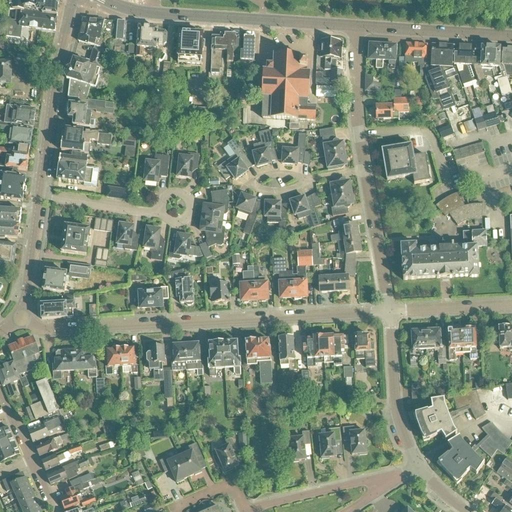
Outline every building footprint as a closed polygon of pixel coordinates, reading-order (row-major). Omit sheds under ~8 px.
[(9,0),(10,11),(16,12),(27,13),(27,11),(24,10),(24,0),(9,0)] [(34,0),(24,0),(24,10),(27,11),(27,13),(43,15),(44,9),(41,9),(41,6),(34,5),(34,0)] [(59,0),(34,0),(34,5),(41,6),(41,9),(44,9),(43,15),(57,17),(58,7),(59,0)] [(27,13),(16,12),(15,22),(8,21),(6,38),(8,38),(20,39),(22,28),(55,32),(57,17),(43,15),(27,13)] [(78,42),(100,49),(102,41),(105,42),(105,38),(112,39),(114,23),(104,22),(83,20),(78,42)] [(116,23),(114,44),(110,44),(109,51),(108,51),(108,59),(123,69),(124,56),(120,55),(122,42),(125,42),(127,24),(116,23)] [(157,34),(157,30),(139,28),(136,57),(143,58),(144,49),(155,50),(156,46),(164,47),(166,45),(167,37),(165,34),(157,34)] [(178,64),(201,66),(201,53),(203,53),(204,45),(202,43),(202,35),(179,34),(178,64)] [(214,52),(214,57),(223,58),(223,50),(227,50),(228,36),(221,36),(221,38),(212,38),(212,52),(214,52)] [(240,36),(228,36),(227,50),(228,50),(227,63),(233,64),(233,52),(239,53),(240,36)] [(240,68),(249,68),(249,62),(254,63),(255,39),(254,39),(252,37),(247,37),(245,39),(244,39),(243,53),(241,53),(241,62),(240,68)] [(8,38),(7,45),(19,46),(20,39),(8,38)] [(325,71),(330,71),(332,42),(328,42),(328,41),(324,41),(323,42),(322,42),(321,59),(325,59),(325,71)] [(332,42),(330,71),(332,71),(331,83),(342,83),(343,72),(336,71),(336,61),(340,61),(340,60),(341,60),(342,44),(340,44),(340,42),(338,42),(338,41),(334,41),(334,42),(332,42)] [(383,46),(382,46),(378,46),(378,44),(373,43),(371,46),(370,46),(369,61),(377,61),(376,69),(377,69),(377,72),(382,72),(382,62),(383,46)] [(383,44),(382,46),(383,46),(382,62),(390,62),(389,66),(391,70),(394,71),(394,69),(395,69),(395,62),(396,47),(393,47),(391,44),(383,44)] [(420,72),(425,72),(426,68),(427,46),(406,45),(405,59),(399,59),(398,69),(404,69),(405,63),(419,64),(418,67),(420,67),(420,72)] [(455,107),(441,68),(452,69),(453,47),(432,46),(431,68),(426,68),(425,72),(425,79),(425,80),(433,102),(438,100),(443,111),(455,107)] [(471,83),(470,80),(466,67),(467,48),(455,47),(454,66),(463,67),(463,73),(458,74),(462,86),(471,83)] [(485,82),(482,71),(481,67),(481,51),(476,51),(476,48),(467,48),(466,67),(470,80),(476,78),(478,82),(478,85),(485,82)] [(481,67),(482,71),(492,71),(494,81),(497,80),(502,97),(511,94),(507,78),(506,76),(503,66),(501,66),(502,49),(481,48),(481,51),(481,67)] [(511,49),(502,49),(501,66),(503,66),(506,76),(511,74),(511,71),(511,49)] [(68,99),(79,100),(83,85),(96,89),(99,77),(98,77),(105,54),(93,50),(90,62),(86,61),(86,64),(73,60),(71,68),(70,68),(66,71),(64,76),(66,80),(70,81),(68,99)] [(263,65),(262,98),(263,98),(262,120),(315,122),(316,108),(307,107),(307,101),(309,101),(310,62),(300,62),(301,57),(292,57),(292,56),(283,56),(274,56),(273,65),(263,65)] [(223,58),(214,57),(212,57),(211,74),(220,75),(220,71),(222,71),(223,58)] [(0,89),(7,90),(7,85),(11,85),(12,63),(0,62),(0,89)] [(323,80),(323,74),(316,73),(315,86),(329,87),(330,80),(323,80)] [(367,92),(367,98),(380,98),(380,85),(379,85),(373,79),(373,78),(366,77),(365,92),(367,92)] [(338,99),(338,89),(317,88),(316,98),(338,99)] [(238,106),(251,107),(252,96),(239,95),(238,106)] [(393,107),(376,107),(376,120),(392,120),(398,120),(398,114),(408,113),(408,99),(393,100),(393,107)] [(35,111),(23,109),(24,103),(10,101),(9,107),(7,107),(4,124),(33,129),(35,111)] [(68,119),(74,120),(73,127),(95,130),(96,121),(91,121),(92,115),(86,114),(87,111),(96,112),(96,114),(108,115),(109,110),(110,110),(111,103),(106,102),(105,103),(88,101),(87,107),(69,105),(69,106),(67,106),(66,114),(68,114),(68,115),(69,115),(68,119)] [(496,114),(482,118),(486,128),(499,124),(496,116),(496,114)] [(486,128),(482,118),(474,120),(477,130),(484,129),(486,128)] [(473,122),(463,125),(467,134),(476,131),(473,122)] [(9,146),(30,149),(33,130),(11,128),(12,126),(0,124),(0,130),(11,131),(9,146)] [(335,136),(334,129),(320,132),(321,139),(322,139),(322,138),(335,136)] [(85,136),(83,136),(83,133),(66,130),(64,142),(62,142),(61,152),(84,155),(88,155),(90,143),(97,144),(97,146),(111,148),(112,137),(91,135),(91,134),(86,134),(85,136)] [(255,153),(253,154),(256,169),(271,165),(270,163),(277,162),(269,131),(258,134),(261,144),(253,146),(255,153)] [(297,164),(303,166),(304,154),(306,136),(299,135),(298,149),(285,148),(285,151),(283,150),(282,165),(297,167),(297,164)] [(322,138),(325,158),(345,155),(343,143),(339,144),(339,143),(338,143),(338,142),(337,142),(336,142),(335,136),(322,138)] [(137,139),(124,137),(123,148),(135,149),(137,139)] [(225,163),(229,168),(227,169),(235,182),(248,173),(246,171),(252,168),(233,141),(227,145),(235,156),(225,163)] [(412,177),(414,186),(430,183),(425,156),(413,158),(411,146),(382,151),(387,182),(412,177)] [(0,167),(6,169),(27,172),(29,158),(28,158),(30,149),(19,148),(18,151),(11,150),(10,151),(0,149),(0,167)] [(60,158),(59,166),(59,167),(76,169),(77,167),(78,167),(78,164),(80,165),(81,156),(73,155),(72,159),(60,158)] [(177,178),(191,179),(192,169),(198,169),(199,156),(189,155),(186,156),(186,159),(180,158),(177,178)] [(345,155),(325,158),(328,172),(341,170),(342,170),(342,169),(343,168),(343,167),(347,167),(345,155)] [(59,167),(57,181),(84,185),(91,186),(93,171),(86,170),(86,168),(87,161),(88,157),(81,156),(80,165),(78,164),(78,167),(77,167),(76,169),(59,167)] [(155,160),(153,162),(153,164),(146,163),(144,183),(157,184),(158,180),(161,178),(167,179),(169,158),(155,156),(155,160)] [(0,199),(22,203),(26,179),(25,179),(0,175),(0,199)] [(330,184),(332,197),(351,194),(349,183),(346,183),(345,182),(344,182),(344,181),(343,181),(330,184)] [(107,199),(128,202),(130,192),(108,189),(107,199)] [(204,207),(202,220),(222,223),(223,216),(225,217),(227,215),(229,206),(227,192),(211,194),(213,208),(204,207)] [(317,194),(311,197),(315,209),(321,207),(317,194)] [(351,194),(332,197),(334,209),(331,209),(333,218),(348,215),(347,209),(348,209),(349,208),(349,207),(349,206),(353,206),(351,194)] [(249,217),(243,234),(250,236),(262,204),(255,203),(256,201),(242,196),(236,210),(238,211),(238,213),(249,217)] [(315,209),(311,197),(305,200),(304,198),(290,203),(294,217),(296,216),(298,221),(310,217),(314,229),(321,227),(315,209)] [(448,199),(445,200),(448,207),(451,205),(453,204),(450,198),(448,199)] [(443,202),(440,204),(444,209),(445,209),(446,208),(448,207),(445,200),(443,202)] [(265,203),(265,218),(267,218),(267,224),(279,225),(278,240),(286,238),(287,205),(280,206),(280,204),(265,203)] [(454,212),(455,211),(457,210),(458,210),(459,209),(456,203),(454,203),(453,204),(451,205),(454,212)] [(436,207),(440,212),(442,211),(444,209),(440,204),(438,205),(436,207)] [(449,215),(451,214),(452,213),(453,212),(454,212),(451,205),(448,207),(446,208),(445,209),(449,215)] [(0,223),(20,225),(21,212),(12,211),(13,209),(9,209),(8,211),(0,210),(0,223)] [(447,216),(449,215),(445,209),(444,209),(442,211),(440,212),(445,218),(447,216)] [(449,215),(453,221),(455,219),(457,219),(453,212),(452,213),(451,214),(449,215)] [(337,229),(340,242),(359,240),(357,231),(358,231),(357,227),(356,227),(356,225),(349,226),(346,218),(332,223),(334,230),(337,229)] [(94,231),(111,234),(113,222),(95,219),(94,231)] [(222,223),(202,220),(200,232),(205,233),(207,235),(206,243),(209,249),(216,245),(217,247),(221,247),(223,246),(225,231),(223,228),(221,228),(222,223)] [(0,240),(4,241),(5,239),(18,240),(19,227),(0,225),(0,240)] [(123,249),(125,251),(137,252),(138,239),(132,238),(133,228),(120,226),(117,245),(123,246),(123,249)] [(61,253),(86,256),(90,230),(65,227),(61,253)] [(152,255),(151,261),(162,263),(164,243),(159,242),(160,231),(147,229),(144,249),(150,250),(150,252),(152,255)] [(486,248),(485,232),(463,234),(464,249),(453,249),(453,248),(452,248),(452,249),(416,251),(416,246),(401,246),(403,282),(416,281),(416,280),(436,279),(436,280),(453,279),(453,278),(469,278),(469,279),(478,278),(477,248),(486,248)] [(168,259),(179,261),(181,259),(182,257),(188,258),(188,257),(200,259),(203,258),(199,249),(190,248),(191,238),(178,236),(176,247),(170,246),(168,259)] [(344,260),(346,260),(355,260),(355,254),(361,253),(361,251),(360,247),(359,240),(340,242),(337,243),(339,255),(336,255),(336,260),(344,260)] [(0,268),(13,270),(16,247),(0,244),(0,268)] [(95,267),(107,269),(109,251),(97,249),(95,267)] [(292,278),(294,299),(294,301),(301,301),(301,299),(307,298),(305,269),(306,267),(313,267),(312,256),(312,252),(297,253),(298,270),(297,270),(298,278),(293,278),(292,278)] [(204,258),(206,263),(213,261),(211,255),(204,258)] [(319,255),(312,256),(313,267),(323,267),(323,260),(319,260),(319,255)] [(280,300),(294,299),(292,278),(293,278),(292,273),(286,274),(285,260),(273,261),(273,274),(279,274),(280,300)] [(345,278),(333,278),(334,293),(348,292),(348,278),(355,278),(356,263),(354,263),(355,260),(346,260),(345,278)] [(43,291),(64,294),(65,284),(68,284),(69,279),(90,281),(91,267),(68,264),(66,274),(45,272),(43,291)] [(253,269),(255,302),(260,301),(260,302),(261,303),(265,303),(266,301),(267,301),(267,294),(270,294),(270,284),(265,285),(265,279),(258,279),(258,267),(253,267),(253,269)] [(255,302),(253,269),(248,269),(248,279),(243,279),(243,286),(238,286),(238,295),(241,295),(241,302),(243,302),(243,303),(244,304),(248,304),(249,302),(255,302)] [(163,276),(167,283),(176,283),(177,299),(180,299),(180,305),(185,305),(187,307),(191,307),(193,305),(194,305),(193,284),(193,282),(192,281),(192,280),(183,281),(182,271),(163,276)] [(209,278),(210,297),(213,296),(213,304),(222,303),(223,304),(225,305),(227,304),(228,303),(229,303),(229,293),(230,293),(230,285),(216,285),(216,278),(209,278)] [(334,293),(333,278),(319,279),(320,294),(334,293)] [(153,290),(153,293),(146,293),(146,291),(137,291),(137,299),(136,299),(137,310),(162,308),(161,301),(168,301),(167,289),(161,289),(161,290),(153,290)] [(41,306),(42,321),(67,319),(73,319),(73,311),(75,311),(74,304),(74,297),(62,299),(62,305),(41,306)] [(498,329),(499,336),(494,336),(495,345),(499,345),(499,350),(509,350),(509,352),(511,352),(511,328),(507,329),(506,327),(501,327),(500,329),(498,329)] [(462,355),(461,331),(459,329),(454,330),(452,332),(447,332),(449,362),(455,362),(455,355),(462,355)] [(426,351),(425,331),(418,331),(417,333),(412,333),(413,352),(410,352),(410,367),(416,367),(415,362),(417,362),(417,357),(419,357),(418,351),(426,351)] [(433,331),(425,331),(426,351),(434,350),(435,353),(438,352),(439,366),(445,366),(444,343),(440,343),(439,332),(434,332),(433,331)] [(461,331),(462,355),(469,354),(470,361),(476,361),(476,352),(473,352),(473,350),(476,350),(475,331),(461,331)] [(365,361),(366,369),(375,368),(373,346),(370,346),(369,337),(364,337),(362,334),(356,335),(355,337),(354,337),(355,354),(356,354),(356,361),(365,361)] [(324,360),(323,338),(322,338),(322,336),(315,337),(315,339),(313,339),(313,340),(303,340),(304,347),(303,347),(304,354),(307,354),(308,369),(315,369),(315,366),(324,365),(324,360)] [(324,338),(323,338),(324,360),(333,359),(334,368),(342,367),(341,359),(341,352),(344,352),(344,350),(347,350),(347,345),(347,338),(333,339),(333,338),(331,338),(331,336),(324,336),(324,338)] [(14,363),(13,364),(23,390),(29,387),(26,378),(22,380),(20,376),(36,370),(33,362),(36,361),(34,356),(39,354),(32,338),(22,342),(22,341),(18,343),(18,344),(8,348),(14,363)] [(246,342),(247,366),(257,366),(257,364),(259,364),(261,385),(272,385),(270,349),(269,349),(268,342),(256,342),(256,341),(253,339),(248,340),(246,342)] [(280,367),(289,367),(289,372),(296,371),(296,361),(294,362),(293,340),(279,340),(280,367)] [(225,369),(223,344),(221,342),(215,342),(213,344),(213,345),(209,345),(210,362),(208,364),(209,370),(209,378),(217,377),(216,370),(225,369)] [(237,343),(223,344),(225,369),(234,369),(234,374),(236,376),(240,376),(240,369),(240,362),(238,360),(237,343)] [(172,373),(187,371),(185,344),(177,345),(177,346),(172,346),(173,364),(171,364),(172,373)] [(185,344),(187,371),(197,371),(198,377),(203,377),(202,362),(200,363),(199,345),(194,345),(193,344),(185,344)] [(165,364),(163,347),(162,347),(162,346),(150,347),(150,348),(149,348),(149,354),(148,354),(146,357),(147,363),(149,365),(150,371),(154,371),(155,382),(163,381),(162,364),(165,364)] [(121,369),(120,350),(119,348),(117,348),(116,350),(106,350),(107,368),(106,368),(106,376),(113,376),(112,370),(121,369)] [(124,349),(120,350),(121,369),(122,369),(123,374),(128,374),(128,375),(137,374),(137,366),(135,367),(135,361),(134,354),(134,349),(128,349),(127,348),(124,348),(124,349)] [(85,350),(74,351),(74,372),(88,372),(89,379),(96,379),(95,364),(93,364),(93,359),(92,359),(91,353),(89,350),(85,351),(85,350)] [(74,372),(74,351),(62,351),(62,352),(58,352),(56,354),(56,361),(55,361),(55,366),(53,366),(54,381),(61,380),(61,373),(74,372)] [(23,390),(13,364),(0,368),(0,380),(3,388),(7,386),(11,398),(18,396),(13,383),(19,381),(23,390)] [(353,379),(352,369),(344,369),(344,380),(353,379)] [(96,381),(97,395),(105,395),(104,380),(96,381)] [(43,403),(30,408),(36,421),(58,412),(53,398),(54,398),(53,395),(52,396),(46,381),(36,385),(43,403)] [(58,384),(53,386),(57,394),(61,391),(58,384)] [(411,386),(412,400),(424,400),(423,385),(411,386)] [(467,401),(478,398),(476,392),(465,394),(466,398),(467,401)] [(469,408),(480,404),(480,403),(478,398),(467,401),(468,405),(469,408)] [(429,440),(437,437),(436,436),(441,435),(445,442),(456,435),(453,430),(444,407),(443,401),(431,403),(432,411),(428,413),(427,412),(419,415),(421,418),(415,420),(422,439),(428,437),(429,440)] [(471,413),(472,415),(483,410),(482,408),(480,404),(469,408),(471,413)] [(23,411),(27,423),(35,421),(30,408),(23,411)] [(474,419),(476,421),(486,416),(484,413),(483,410),(472,415),(474,419)] [(100,416),(103,423),(111,420),(108,412),(100,416)] [(183,424),(184,418),(176,416),(175,423),(183,424)] [(30,439),(31,441),(31,442),(33,442),(33,444),(43,440),(44,440),(46,439),(63,432),(58,418),(42,424),(43,426),(28,432),(31,438),(30,439)] [(486,435),(494,428),(491,424),(481,430),(484,433),(486,435)] [(103,429),(105,436),(116,433),(113,425),(103,429)] [(0,431),(0,442),(11,437),(7,428),(0,431)] [(343,429),(344,443),(350,442),(352,456),(359,455),(359,457),(367,456),(364,432),(354,433),(354,428),(343,429)] [(490,440),(498,431),(495,428),(494,428),(486,435),(489,438),(490,440)] [(334,443),(341,443),(340,430),(328,431),(329,436),(319,437),(322,461),(329,460),(329,459),(336,458),(334,443)] [(494,443),(502,435),(499,432),(498,431),(490,440),(491,441),(494,443)] [(302,439),(289,440),(291,464),(298,463),(298,462),(305,461),(304,447),(310,446),(309,433),(302,433),(302,439)] [(499,448),(506,438),(503,436),(502,435),(494,443),(497,445),(498,447),(499,448)] [(0,452),(15,446),(11,437),(0,442),(0,452)] [(36,452),(37,454),(38,455),(39,458),(48,454),(48,455),(58,451),(56,448),(63,445),(60,438),(53,441),(35,448),(36,451),(36,452)] [(497,451),(504,456),(511,443),(507,440),(506,438),(499,448),(497,451)] [(224,448),(215,452),(225,474),(232,471),(231,470),(238,467),(232,454),(238,451),(233,439),(222,443),(224,448)] [(444,464),(440,468),(454,482),(458,478),(460,481),(467,475),(466,474),(469,471),(476,476),(484,465),(479,462),(462,444),(459,439),(448,446),(452,453),(449,456),(448,455),(442,461),(444,464)] [(99,448),(101,453),(111,450),(109,445),(99,448)] [(188,454),(180,458),(189,478),(194,476),(195,477),(202,474),(200,471),(206,469),(196,445),(186,449),(188,454)] [(15,446),(0,452),(0,463),(0,464),(19,456),(19,455),(15,446)] [(145,457),(140,446),(132,449),(137,460),(145,457)] [(68,450),(70,456),(82,452),(80,447),(68,450)] [(486,467),(506,481),(511,485),(511,483),(511,463),(507,460),(507,459),(504,456),(497,451),(495,453),(491,459),(486,467)] [(43,466),(42,467),(44,470),(45,471),(46,472),(60,466),(59,464),(66,461),(63,456),(56,458),(55,456),(41,462),(43,466)] [(189,478),(180,458),(167,463),(166,459),(160,462),(165,474),(171,472),(177,485),(184,482),(183,481),(189,478)] [(63,471),(47,478),(50,486),(65,480),(66,482),(77,477),(76,474),(78,473),(77,471),(80,470),(93,465),(90,459),(78,464),(77,463),(74,464),(62,469),(63,471)] [(13,490),(15,495),(30,488),(26,478),(18,482),(15,476),(2,482),(7,493),(13,490)] [(70,483),(72,490),(83,485),(80,479),(70,483)] [(511,485),(506,481),(503,486),(511,491),(511,501),(510,505),(511,506),(511,485)] [(83,485),(72,490),(65,492),(67,496),(60,499),(62,505),(59,506),(61,510),(64,509),(64,511),(79,505),(77,499),(81,497),(79,493),(94,487),(92,482),(83,486),(83,485)] [(17,500),(19,504),(34,497),(30,488),(15,495),(9,497),(11,502),(17,500)] [(497,511),(511,511),(500,504),(503,501),(494,494),(490,499),(494,502),(492,505),(498,510),(497,511)] [(21,509),(22,511),(26,511),(38,507),(34,497),(19,504),(13,507),(15,511),(21,509)] [(129,502),(131,509),(146,503),(144,497),(129,502)] [(81,503),(83,508),(96,504),(94,498),(81,503)] [(115,506),(117,511),(121,511),(127,510),(124,502),(115,506)]
